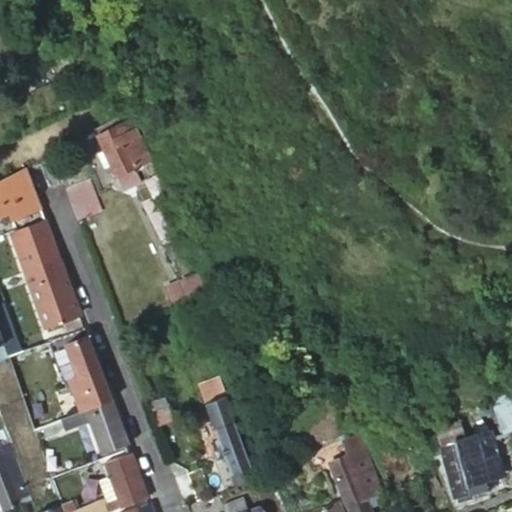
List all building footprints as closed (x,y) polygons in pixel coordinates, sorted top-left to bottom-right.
[(118,116),(99,125),(110,148),(104,150),(108,159),(114,157),(127,188),(146,180),(138,163),(152,157),(135,116),(122,122),(118,116)] [(17,227),(44,216),(24,164),(0,176),(0,211),(10,208),(17,227)] [(96,175),(67,187),(78,217),(108,204),(96,175)] [(26,268),(59,256),(44,216),(17,227),(2,232),(16,271),(26,268)] [(80,312),(59,256),(26,268),(32,285),(47,324),(80,312)] [(32,285),(26,268),(16,271),(12,273),(18,290),(32,285)] [(176,297),(171,298),(173,303),(209,289),(201,271),(184,278),(188,287),(179,290),(177,284),(170,286),(176,297)] [(0,277),(0,286),(4,296),(18,290),(12,273),(0,277)] [(188,287),(184,278),(166,285),(171,298),(176,297),(170,286),(177,284),(179,290),(188,287)] [(0,359),(11,356),(0,326),(0,359)] [(94,406),(113,399),(89,335),(67,343),(85,395),(90,394),(94,406)] [(239,485),(258,478),(221,382),(224,382),(221,374),(200,383),(239,485)] [(147,381),(163,425),(178,419),(162,375),(147,381)] [(511,425),(511,385),(494,392),(506,427),(511,425)] [(113,399),(94,406),(49,424),(50,426),(45,428),(47,434),(91,418),(103,452),(129,442),(113,399)] [(450,439),(459,487),(465,486),(466,492),(480,490),(479,483),(491,481),(483,434),(450,439)] [(28,509),(40,504),(17,442),(6,446),(4,439),(0,440),(0,487),(8,508),(26,502),(28,509)] [(339,457),(356,501),(376,494),(361,449),(339,457)] [(108,510),(149,495),(133,452),(108,462),(118,488),(103,493),(108,510)] [(0,511),(17,511),(28,509),(26,502),(8,508),(0,487),(0,511)] [(284,509),(298,505),(293,492),(280,496),(284,509)] [(222,493),(189,506),(191,511),(214,511),(228,507),(226,502),(222,493)] [(226,502),(228,507),(229,510),(224,511),(270,511),(267,502),(253,507),(248,494),(226,502)] [(310,511),(353,511),(351,504),(347,494),(310,509),(310,511)] [(356,501),(359,511),(382,511),(376,494),(356,501)] [(155,511),(151,500),(119,511),(155,511)] [(42,511),(63,511),(60,502),(41,509),(42,511)]
